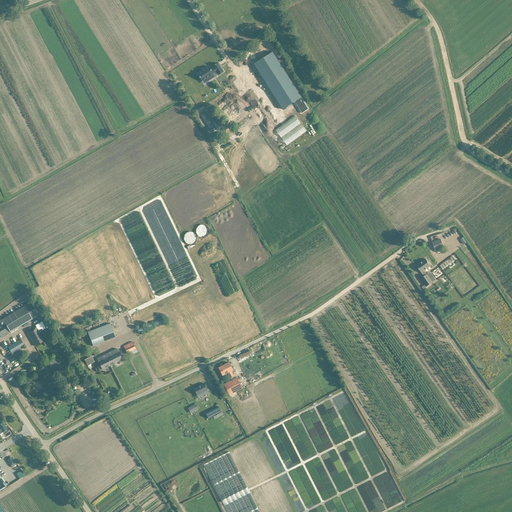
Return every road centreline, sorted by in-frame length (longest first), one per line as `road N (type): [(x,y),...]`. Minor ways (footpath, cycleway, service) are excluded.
road 1 (unclassified): [(44,446),(304,319),(407,246)]
road 2 (track): [(414,0),(436,29),(462,142),(511,175)]
